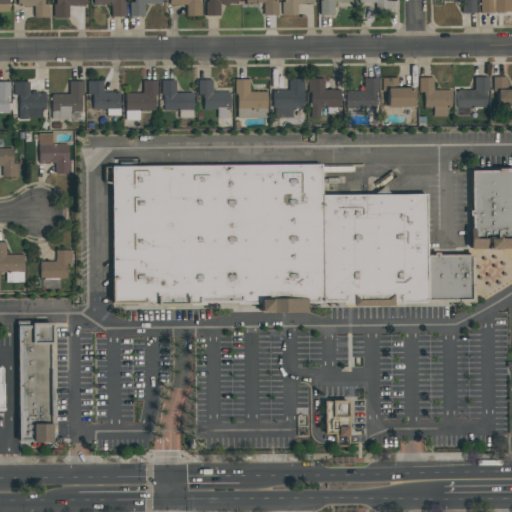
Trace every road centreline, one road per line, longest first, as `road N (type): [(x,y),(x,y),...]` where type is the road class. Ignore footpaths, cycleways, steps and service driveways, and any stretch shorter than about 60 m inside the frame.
road 1 (residential): [(0,49),(511,46)]
road 2 (primary): [(511,475),(168,479)]
road 3 (primary): [(168,498),(417,499)]
road 4 (primary): [(168,479),(12,479)]
